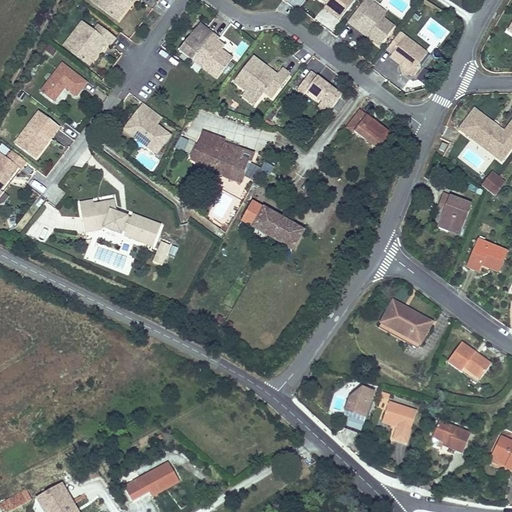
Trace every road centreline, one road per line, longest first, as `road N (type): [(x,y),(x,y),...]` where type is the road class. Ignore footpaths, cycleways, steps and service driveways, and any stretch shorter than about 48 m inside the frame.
road 1 (tertiary): [(0,255),(271,397)]
road 2 (residential): [(425,129),(288,24),(244,19),(216,0)]
road 3 (residential): [(182,0),(43,193)]
road 4 (residential): [(375,247),(271,397)]
road 5 (residential): [(375,247),(511,345)]
road 6 (tertiary): [(271,397),(388,504)]
road 7 (residential): [(425,129),(375,247)]
